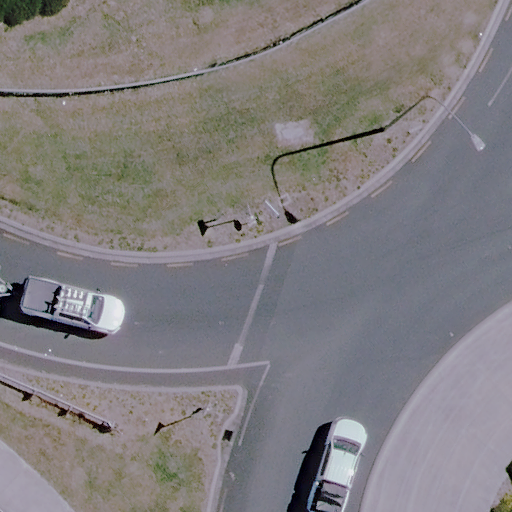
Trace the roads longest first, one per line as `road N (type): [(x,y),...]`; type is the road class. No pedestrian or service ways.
road 1 (motorway): [(0,278),(95,292),(356,278)]
road 2 (secondary): [(256,511),(283,395),(356,278)]
road 3 (secondary): [(356,278),(466,188)]
